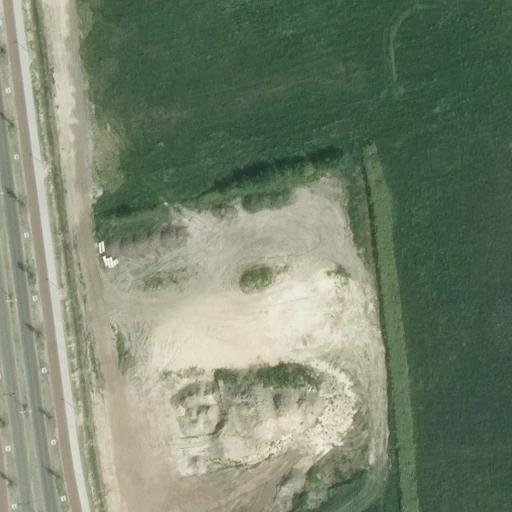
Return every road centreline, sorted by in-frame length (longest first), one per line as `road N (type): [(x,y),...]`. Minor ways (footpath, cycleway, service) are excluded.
road 1 (unclassified): [(51,511),(0,128)]
road 2 (unclassified): [(0,335),(20,511)]
